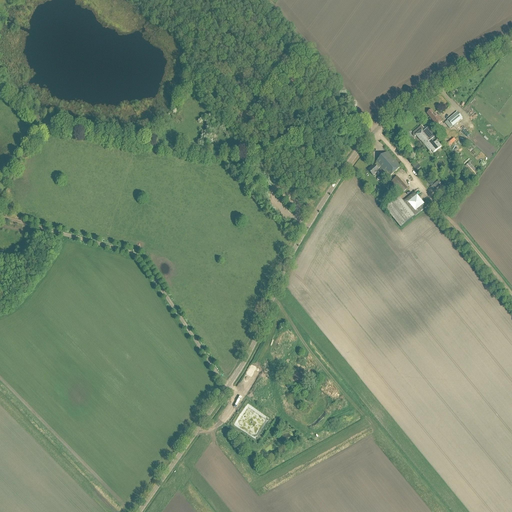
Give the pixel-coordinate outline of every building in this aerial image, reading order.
[(435,114),(432,111),(428,115),(434,122),(433,123),(436,127),(444,122),(441,119),(440,119),(436,113),(435,114)] [(448,121),(446,124),(450,129),(453,126),(456,124),(457,123),(462,119),(457,113),(448,120),(448,121)] [(425,129),(423,126),(414,133),(414,135),(415,137),(417,136),(421,141),(430,153),(429,154),(431,156),(442,148),(436,141),(438,140),(431,131),(428,127),(425,129)] [(466,131),(460,138),(464,142),(470,136),(466,131)] [(389,178),(400,167),(386,153),(374,164),(375,165),(367,172),(372,178),(379,172),(377,171),(379,169),(389,178)] [(472,178),(478,173),(469,164),(464,169),(472,178)] [(431,187),(434,184),(424,172),(421,175),(431,187)] [(395,182),(405,194),(410,190),(400,178),(395,182)] [(436,194),(444,188),(439,181),(431,188),(436,194)] [(416,217),(427,208),(415,193),(404,202),(416,217)] [(401,229),(415,217),(399,198),(385,209),(401,229)] [(237,425),(245,430),(247,428),(240,423),(242,420),(241,419),(237,425)] [(265,423),(266,430),(264,429),(261,430),(261,425),(254,424),(252,424),(252,427),(248,427),(249,430),(248,434),(263,437),(264,433),(268,433),(269,425),(270,424),(269,419),(266,419),(265,423)]
